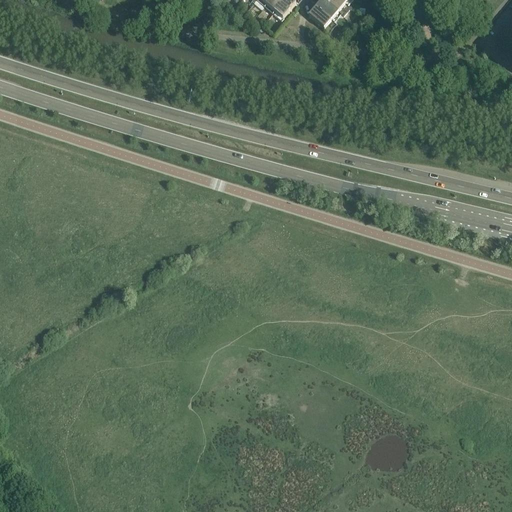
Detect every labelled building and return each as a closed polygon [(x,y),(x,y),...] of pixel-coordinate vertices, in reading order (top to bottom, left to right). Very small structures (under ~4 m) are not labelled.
[(254,5),(262,12),(267,7),(272,0),(258,0),(257,2),(254,5)] [(272,0),(267,7),(275,14),(286,0),(272,0)] [(296,6),(288,0),(286,0),(275,14),(283,21),(296,6)] [(338,0),(325,0),(324,2),(339,15),(343,18),(350,10),(346,7),(338,0)] [(332,23),(339,15),(324,2),(317,10),(332,23)] [(325,32),(332,23),(317,10),(310,19),(325,32)] [(251,25),(251,26),(256,30),(260,25),(255,21),(251,25)] [(350,30),(346,27),(342,32),(346,35),(350,30)]
